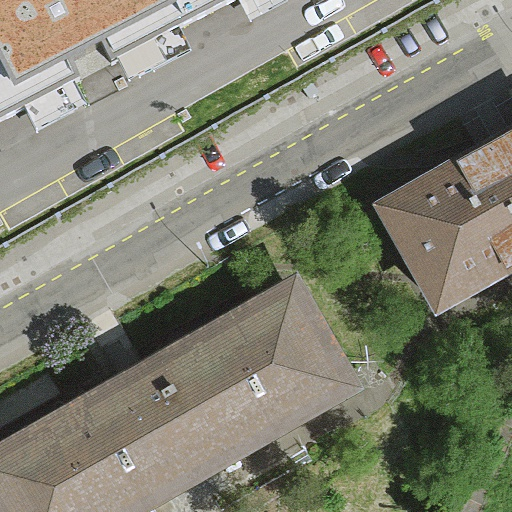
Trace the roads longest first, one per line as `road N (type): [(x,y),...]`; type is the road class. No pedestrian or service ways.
road 1 (residential): [(511,43),(0,329)]
road 2 (residential): [(334,0),(0,183)]
